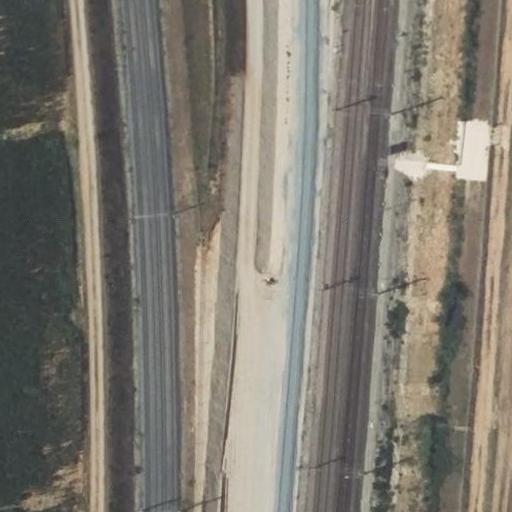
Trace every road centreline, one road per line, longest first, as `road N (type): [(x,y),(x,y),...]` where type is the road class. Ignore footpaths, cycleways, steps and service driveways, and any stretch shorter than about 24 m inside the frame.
road 1 (track): [(90,511),(92,355),(73,0)]
road 2 (track): [(474,511),(511,32)]
